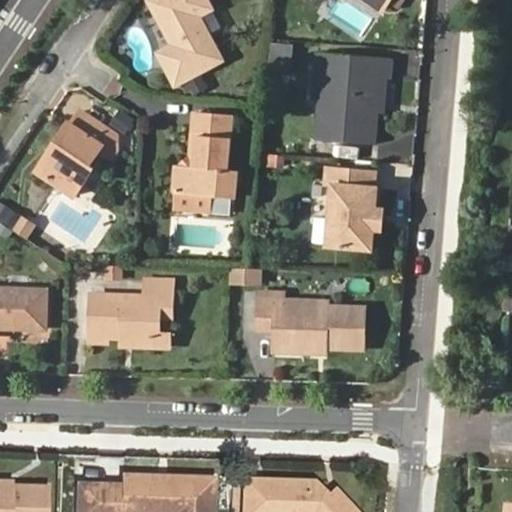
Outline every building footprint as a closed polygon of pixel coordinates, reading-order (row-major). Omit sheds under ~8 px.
[(158,0),(173,34),(179,31),(182,38),(177,41),(163,48),(176,77),(222,56),(203,13),(217,6),(214,0),(158,0)] [(179,31),(173,34),(177,41),(182,38),(179,31)] [(292,64),(294,45),(272,43),(270,63),(292,64)] [(337,53),(335,72),(331,113),(323,112),(321,134),(377,139),(380,106),(383,75),(390,76),(395,76),(397,57),(337,53)] [(331,113),(335,72),(327,72),(323,112),(331,113)] [(387,107),(390,76),(383,75),(380,106),(387,107)] [(63,141),(43,172),(75,193),(95,162),(93,160),(103,143),(106,139),(104,138),(112,126),(84,107),(75,121),(70,118),(58,138),(63,141)] [(232,117),(197,115),(194,161),(184,168),(179,168),(177,193),(184,193),(217,196),(236,197),(238,171),(229,170),(232,117)] [(120,143),(120,131),(112,126),(104,138),(106,139),(103,143),(115,151),(120,143)] [(38,169),(43,172),(63,141),(58,138),(38,169)] [(376,226),(378,208),(379,187),(376,187),(376,169),(331,166),(330,184),(336,184),(332,246),(375,248),(376,226)] [(217,196),(184,193),(183,208),(216,211),(217,196)] [(0,221),(16,231),(25,217),(0,201),(0,221)] [(386,209),(378,208),(376,226),(385,227),(386,209)] [(230,268),(230,285),(264,286),(264,268),(230,268)] [(151,277),(150,295),(167,296),(166,318),(178,319),(180,279),(151,277)] [(0,330),(7,331),(8,321),(48,323),(50,285),(0,282),(0,330)] [(96,334),(127,336),(165,339),(165,334),(166,318),(167,296),(150,295),(97,292),(96,334)] [(298,354),(325,355),(325,344),(333,344),(332,351),(370,352),(372,312),(334,309),(289,307),(290,301),(263,299),(261,332),(280,333),(281,321),(299,322),(298,354)] [(334,303),(290,301),(289,307),(334,309),(334,303)] [(279,353),(298,354),(299,322),(281,321),(280,333),(279,353)] [(165,339),(127,336),(127,342),(174,345),(175,334),(165,334),(165,339)] [(325,344),(325,355),(332,355),(332,351),(333,344),(325,344)] [(171,510),(171,511),(209,511),(211,479),(172,477),(172,482),(158,482),(158,477),(122,475),(122,485),(80,483),(79,511),(124,511),(125,508),(171,510)] [(351,511),(338,495),(326,505),(318,496),(319,494),(320,491),(312,483),(293,482),(291,484),(279,484),(280,482),(245,481),(244,511),(351,511)] [(9,483),(0,482),(0,490),(9,491),(9,487),(9,483)] [(0,511),(44,511),(46,489),(9,487),(9,491),(0,490),(0,511)]
